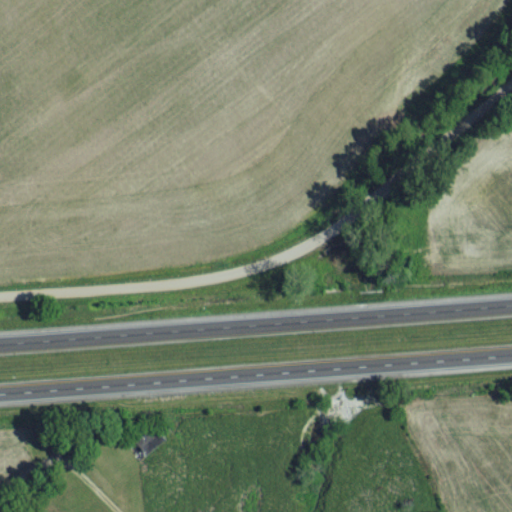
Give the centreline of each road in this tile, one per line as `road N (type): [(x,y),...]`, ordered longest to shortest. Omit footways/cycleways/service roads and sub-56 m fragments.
road 1 (residential): [(0,302),(186,289),(265,273),(343,231),(511,96)]
road 2 (trunk): [(0,399),(511,358)]
road 3 (trunk): [(511,312),(0,351)]
